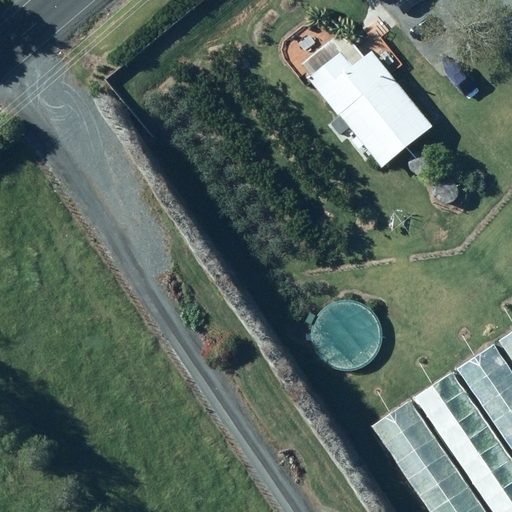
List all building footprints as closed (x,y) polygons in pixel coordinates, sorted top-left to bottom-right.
[(301,78),(377,165),(428,124),(368,50),(357,59),(337,34),(298,64),(306,75),(301,78)] [(511,327),(495,339),(511,364),(511,327)] [(511,364),(495,339),(454,367),(511,453),(511,364)] [(511,511),(511,453),(454,367),(412,395),(491,511),(511,511)] [(491,511),(412,395),(368,424),(426,511),(491,511)]
